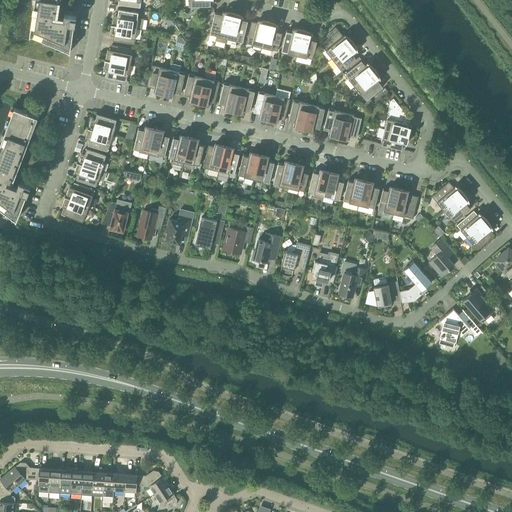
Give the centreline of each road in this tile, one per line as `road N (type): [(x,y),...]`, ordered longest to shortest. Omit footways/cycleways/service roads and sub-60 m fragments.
road 1 (residential): [(511,231),(398,324),(229,268),(50,224),(43,211),(82,89)]
road 2 (secondary): [(488,511),(104,376),(0,369)]
road 3 (residential): [(408,171),(82,89)]
road 4 (residential): [(421,174),(421,112),(345,15),(315,22),(237,0)]
road 5 (residential): [(196,491),(164,458),(21,442),(0,459)]
road 6 (residential): [(511,225),(460,160),(421,174)]
